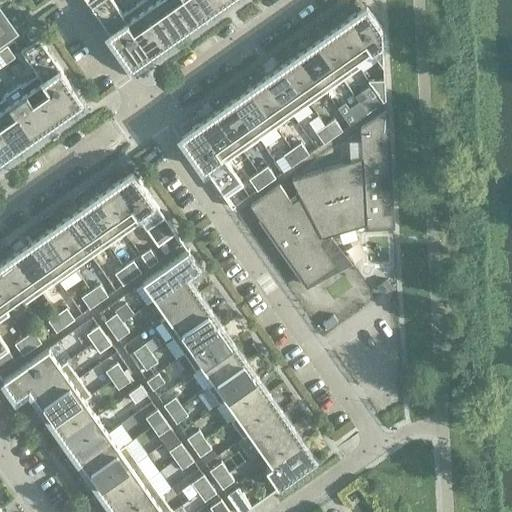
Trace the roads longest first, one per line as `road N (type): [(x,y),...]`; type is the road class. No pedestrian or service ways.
road 1 (residential): [(283,511),(380,446),(142,109)]
road 2 (residential): [(295,0),(142,109)]
road 3 (residential): [(142,109),(0,209)]
road 4 (residential): [(142,109),(66,0)]
